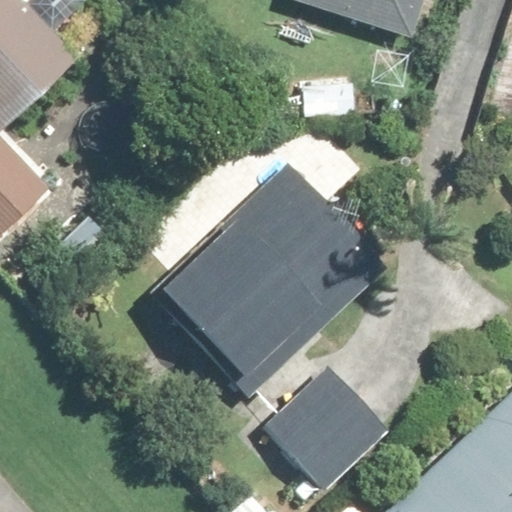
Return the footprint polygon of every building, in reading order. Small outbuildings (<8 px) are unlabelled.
[(94,44),(52,0),(0,0),(0,127),(3,130),(94,44)] [(309,0),(415,32),(424,0),(309,0)] [(291,151),(139,281),(232,389),(384,259),(291,151)] [(331,351),(254,422),(314,488),(392,416),(331,351)] [(511,511),(511,387),(377,511),(511,511)] [(358,511),(340,491),(315,511),(358,511)]
